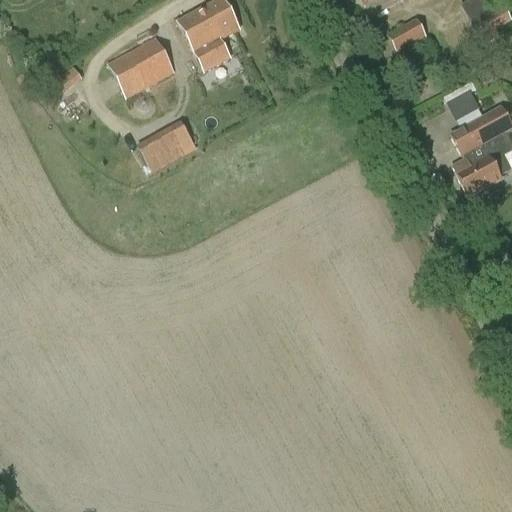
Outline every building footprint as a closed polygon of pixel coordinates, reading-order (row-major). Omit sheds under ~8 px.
[(359,0),(364,8),(371,21),(403,4),(400,0),(359,0)] [(511,24),(505,12),(503,14),(494,0),(474,0),(460,9),(472,31),(470,32),(477,44),(511,24)] [(221,4),(176,28),(203,77),(228,64),(218,45),(237,35),(221,4)] [(416,23),(386,39),(402,68),(424,55),(418,46),(426,42),(416,23)] [(135,81),(142,94),(174,76),(155,42),(106,69),(117,91),(135,81)] [(68,88),(84,80),(79,70),(63,78),(68,88)] [(480,79),(485,88),(493,83),(489,75),(480,79)] [(446,108),(455,126),(478,113),(468,96),(446,108)] [(455,180),(466,202),(500,185),(498,180),(511,173),(503,159),(511,153),(511,147),(506,137),(511,133),(511,131),(500,110),(449,138),(464,166),(452,172),(456,180),(455,180)] [(142,145),(155,175),(202,155),(189,125),(142,145)]
